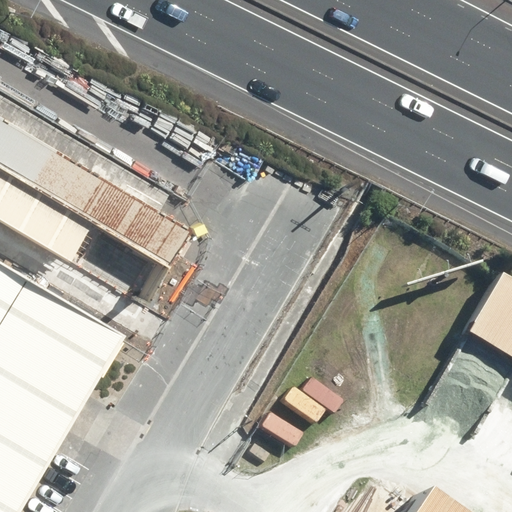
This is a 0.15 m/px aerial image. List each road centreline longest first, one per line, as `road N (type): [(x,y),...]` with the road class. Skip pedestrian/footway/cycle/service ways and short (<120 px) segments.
road 1 (motorway): [(511,168),(171,0)]
road 2 (unclassified): [(133,511),(279,261)]
road 3 (motorway): [(340,0),(511,83)]
